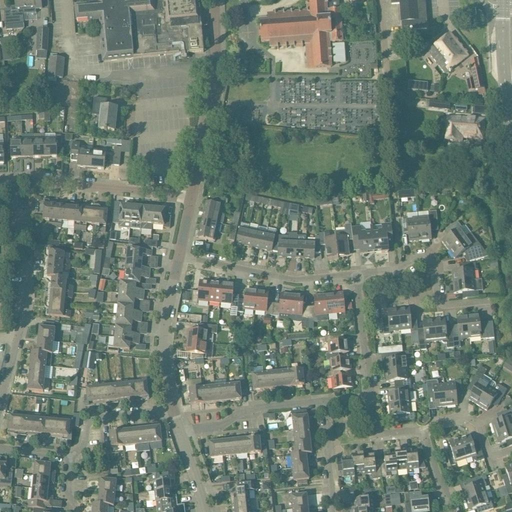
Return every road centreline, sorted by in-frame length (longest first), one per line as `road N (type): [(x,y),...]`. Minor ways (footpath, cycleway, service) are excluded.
road 1 (residential): [(0,409),(26,314),(11,181)]
road 2 (residential): [(191,199),(216,68),(215,0)]
road 3 (residential): [(191,199),(11,181)]
road 4 (residential): [(356,276),(293,280),(180,258)]
road 5 (residential): [(489,302),(440,302),(434,270),(423,259),(356,276)]
road 6 (residential): [(171,410),(165,338),(180,258)]
road 7 (residential): [(178,436),(258,408),(325,403)]
road 8 (residential): [(68,458),(81,448),(90,419),(171,410)]
road 9 (residential): [(371,397),(356,276)]
